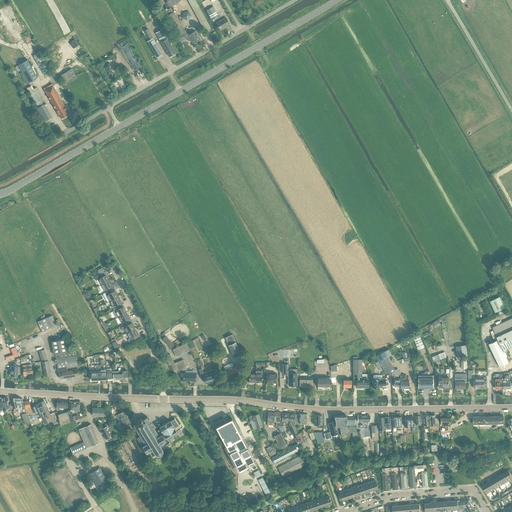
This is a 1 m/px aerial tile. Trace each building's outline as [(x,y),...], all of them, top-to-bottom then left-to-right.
[(188,0),(205,32),(211,28),(195,0),(188,0)] [(212,20),(219,16),(213,6),(206,10),(212,20)] [(177,38),(186,33),(173,12),(171,7),(161,13),(164,18),(164,17),(177,38)] [(224,27),(229,24),(226,18),(216,23),(220,30),(224,27)] [(149,39),(152,37),(147,29),(144,31),(149,39)] [(167,39),(162,29),(155,33),(160,42),(167,39)] [(192,43),(200,39),(194,30),(187,35),(187,33),(184,35),(187,41),(191,41),(192,43)] [(156,57),(161,54),(152,38),(147,41),(156,57)] [(167,39),(160,42),(169,57),(175,53),(167,39)] [(38,52),(33,55),(44,75),(50,72),(44,63),(38,52)] [(29,83),(28,82),(37,78),(27,60),(19,65),(26,77),(23,79),(26,85),(29,83)] [(72,68),(60,75),(66,84),(77,78),(72,68)] [(52,84),(43,89),(61,119),(69,114),(52,84)] [(32,85),(27,88),(29,91),(38,107),(36,108),(43,121),(45,120),(47,119),(52,117),(44,104),(45,103),(36,87),(34,89),(32,85)] [(97,279),(100,285),(109,280),(106,275),(107,275),(105,272),(104,272),(102,268),(98,270),(98,272),(98,274),(99,275),(95,277),(95,279),(96,280),(97,279)] [(108,291),(114,288),(113,285),(112,286),(109,280),(100,285),(103,290),(107,288),(108,291)] [(108,291),(105,293),(109,301),(117,296),(115,291),(114,288),(108,291)] [(115,308),(123,304),(121,301),(120,302),(117,296),(109,301),(113,308),(117,306),(117,307),(115,308)] [(499,297),(489,301),(495,313),(505,308),(499,297)] [(115,318),(118,317),(126,312),(123,307),(124,307),(123,304),(115,308),(113,309),(114,311),(112,312),(115,318)] [(124,324),(131,320),(130,317),(129,318),(126,312),(118,317),(121,322),(123,321),(124,324)] [(52,315),(37,322),(42,332),(56,325),(52,315)] [(498,340),(489,344),(499,367),(509,362),(506,356),(507,356),(505,352),(504,353),(504,352),(508,348),(511,346),(511,318),(492,327),(497,337),(498,340)] [(133,323),(131,320),(124,324),(126,323),(127,325),(126,326),(125,325),(121,327),(123,332),(125,330),(126,333),(135,328),(132,323),(133,323)] [(129,342),(140,336),(138,333),(138,334),(135,328),(126,333),(129,338),(128,339),(129,342)] [(425,347),(419,333),(412,336),(418,350),(425,347)] [(232,334),(225,338),(234,357),(241,354),(232,334)] [(170,348),(174,345),(165,336),(162,339),(170,348)] [(67,368),(78,366),(75,350),(67,352),(65,339),(51,341),(54,354),(55,354),(58,373),(59,373),(60,378),(79,375),(78,369),(67,371),(67,368)] [(176,357),(190,350),(186,343),(173,349),(176,357)] [(466,345),(458,346),(459,357),(466,356),(467,356),(466,345)] [(169,365),(170,364),(174,363),(169,354),(168,355),(165,349),(162,351),(169,365)] [(388,349),(376,355),(379,361),(387,356),(391,354),(388,349)] [(42,362),(44,377),(51,375),(48,360),(47,361),(44,350),(39,351),(42,362)] [(387,356),(379,361),(386,374),(388,373),(389,375),(394,375),(400,375),(399,369),(394,370),(387,356)] [(183,359),(174,363),(170,364),(175,374),(187,369),(183,359)] [(364,381),(362,381),(362,360),(353,360),(353,375),(357,375),(356,387),(369,388),(369,381),(368,381),(368,378),(364,378),(364,381)] [(236,364),(233,366),(231,363),(224,366),(225,370),(229,379),(241,373),(236,364)] [(31,364),(23,366),(23,368),(24,375),(33,373),(31,364)] [(11,366),(10,376),(17,376),(17,374),(20,375),(20,367),(18,367),(11,366)] [(202,369),(199,370),(201,378),(204,377),(206,383),(210,382),(212,382),(212,381),(216,380),(213,370),(209,371),(203,372),(202,369)] [(181,372),(181,376),(183,376),(183,380),(189,380),(190,373),(190,371),(185,370),(185,373),(183,373),(181,372)] [(434,375),(432,375),(430,370),(420,374),(421,376),(419,376),(419,388),(434,388),(434,375)] [(119,371),(111,372),(111,374),(113,374),(113,380),(121,380),(121,374),(121,371),(119,371)] [(289,371),(287,371),(287,374),(287,375),(289,375),(289,385),(297,385),(297,374),(289,374),(289,371)] [(266,374),(266,384),(276,384),(277,374),(266,374)] [(454,382),(454,384),(455,384),(455,389),(456,389),(459,389),(465,389),(466,382),(466,374),(461,374),(461,378),(456,378),(456,381),(456,382),(454,382)] [(373,375),(373,388),(374,388),(374,389),(377,389),(377,388),(382,388),(382,385),(386,385),(387,385),(388,384),(388,383),(388,382),(388,381),(387,381),(386,380),(386,378),(382,378),(382,375),(373,375)] [(406,375),(400,375),(400,377),(400,378),(400,386),(400,387),(400,388),(409,388),(409,381),(406,381),(406,375)] [(487,389),(487,377),(483,377),(483,379),(474,379),(474,388),(487,389)] [(7,404),(7,398),(1,398),(1,406),(3,411),(4,412),(9,410),(9,408),(7,404)] [(31,412),(29,401),(22,402),(22,398),(12,398),(14,408),(18,408),(17,411),(20,411),(20,410),(23,410),(23,409),(24,409),(23,406),(25,406),(26,413),(27,413),(31,412)] [(39,413),(44,424),(56,419),(53,412),(50,414),(44,401),(32,406),(36,414),(39,413)] [(67,408),(68,401),(56,401),(56,409),(63,410),(63,407),(67,408)] [(68,410),(68,412),(72,412),(75,412),(75,410),(79,411),(79,402),(69,401),(69,410),(68,410)] [(103,416),(103,408),(92,407),(92,415),(103,416)] [(124,411),(118,414),(122,421),(121,421),(120,421),(116,423),(119,429),(130,422),(124,411)] [(74,420),(72,412),(68,412),(58,415),(60,425),(74,420)] [(280,413),(274,412),(273,421),(276,421),(276,426),(279,426),(280,433),(281,435),(286,433),(283,426),(283,421),(279,421),(280,413)] [(27,413),(26,413),(22,415),(25,424),(31,423),(27,413)] [(288,413),(288,417),(288,420),(289,421),(288,423),(292,421),(294,421),(299,421),(299,414),(294,414),(288,413)] [(257,428),(262,426),(258,414),(253,415),(257,428)] [(299,421),(299,423),(304,423),(307,423),(307,414),(299,414),(299,421)] [(322,415),(314,415),(314,424),(317,424),(317,427),(322,427),(322,415)] [(346,425),(346,417),(346,415),(334,415),(337,426),(339,425),(342,437),(347,436),(347,432),(352,432),(353,440),(359,440),(355,426),(348,426),(346,426),(346,425)] [(370,421),(370,416),(357,415),(357,421),(362,421),(362,425),(366,425),(366,424),(367,424),(367,421),(370,421)] [(434,415),(429,415),(429,416),(430,430),(437,430),(437,427),(439,427),(438,422),(437,418),(435,418),(434,415),(435,415),(434,415)] [(133,424),(133,425),(134,427),(134,428),(135,428),(137,431),(136,432),(137,432),(138,432),(139,434),(140,436),(139,436),(137,438),(142,446),(141,446),(141,447),(142,447),(146,452),(145,453),(146,453),(146,454),(147,453),(149,452),(151,455),(151,456),(152,455),(152,456),(153,456),(152,455),(154,454),(155,453),(157,455),(156,455),(157,456),(157,455),(159,455),(159,456),(160,456),(160,455),(161,454),(162,454),(161,453),(162,452),(163,452),(163,451),(162,451),(162,449),(163,449),(165,447),(166,449),(171,446),(170,445),(171,445),(170,444),(167,440),(168,440),(167,439),(175,434),(177,433),(178,434),(179,436),(181,434),(183,433),(180,429),(180,428),(179,425),(178,426),(174,419),(170,421),(170,420),(166,423),(166,422),(165,423),(163,424),(163,425),(160,427),(159,426),(159,427),(160,427),(161,429),(156,432),(154,428),(154,427),(153,428),(151,424),(152,423),(151,423),(148,419),(149,419),(149,418),(148,419),(147,417),(147,416),(146,417),(142,420),(141,419),(142,418),(141,418),(140,417),(140,418),(137,420),(137,419),(136,420),(137,420),(136,421),(137,422),(137,421),(138,422),(137,422),(137,423),(134,425),(133,424)] [(400,416),(392,417),(392,427),(392,430),(396,430),(398,430),(397,427),(401,427),(400,416)] [(412,427),(412,416),(404,416),(404,426),(406,426),(406,427),(412,427)] [(473,416),(473,418),(473,421),(473,423),(485,423),(488,423),(491,423),(497,423),(497,426),(499,426),(503,426),(503,423),(504,423),(503,416),(491,416),(485,416),(473,416)] [(254,462),(240,435),(231,418),(215,427),(216,429),(217,431),(219,434),(220,437),(222,439),(237,467),(245,463),(247,466),(254,462)] [(447,424),(450,424),(450,418),(440,418),(440,430),(448,430),(447,424)] [(287,423),(293,435),(297,433),(292,421),(287,423)] [(327,433),(324,433),(325,439),(328,439),(332,438),(331,435),(338,433),(335,422),(328,424),(330,432),(327,433)] [(91,424),(78,430),(84,442),(70,447),(73,454),(99,443),(91,424)] [(109,426),(99,430),(101,433),(103,432),(106,440),(113,436),(109,426)] [(311,439),(315,438),(311,428),(307,429),(311,439)] [(302,448),(308,445),(301,432),(295,435),(296,437),(294,439),(297,445),(300,443),(302,448)] [(280,433),(274,436),(277,442),(275,443),(279,450),(287,446),(281,435),(280,433)] [(273,445),(266,449),(270,456),(277,452),(273,445)] [(295,446),(271,458),(274,463),(298,451),(295,446)] [(283,476),(305,464),(300,456),(278,467),(283,476)] [(85,471),(89,469),(83,458),(79,461),(85,471)] [(99,468),(88,474),(95,485),(106,479),(99,468)] [(307,469),(288,477),(289,481),(309,473),(307,469)] [(504,473),(500,475),(502,479),(504,483),(505,483),(508,481),(506,477),(504,473)] [(383,490),(388,489),(387,483),(390,483),(390,477),(387,478),(387,475),(381,475),(383,490)] [(500,475),(495,478),(497,482),(500,486),(504,483),(502,479),(500,475)] [(262,478),(258,480),(265,494),(266,495),(270,492),(262,478)] [(495,478),(491,481),(493,485),(495,488),(500,486),(497,482),(495,478)] [(106,479),(95,485),(99,492),(110,485),(106,479)] [(377,493),(379,493),(378,489),(375,480),(370,482),(373,491),(376,489),(377,493)] [(491,481),(486,483),(491,491),(495,488),(493,485),(491,481)] [(369,492),(373,491),(370,482),(364,483),(369,496),(371,495),(369,492)] [(367,497),(369,496),(364,483),(359,485),(362,494),(366,493),(367,497)] [(486,483),(482,486),(486,494),(491,491),(486,483)] [(359,495),(362,494),(359,485),(354,487),(358,499),(360,499),(359,495)] [(357,500),(358,499),(354,487),(349,488),(352,497),(355,496),(357,500)] [(349,498),(352,497),(349,488),(344,490),(348,503),(350,502),(349,498)] [(346,503),(348,503),(344,490),(339,492),(342,501),(345,500),(346,503)] [(323,497),(323,498),(325,503),(327,508),(329,508),(328,505),(331,504),(329,496),(323,497)] [(323,498),(318,499),(320,503),(321,507),(324,506),(325,509),(327,508),(325,503),(323,498)] [(313,501),(315,506),(317,511),(319,511),(318,508),(321,507),(320,503),(318,499),(313,501)] [(308,502),(308,503),(309,507),(310,511),(311,510),(314,509),(314,511),(315,511),(317,511),(315,506),(313,501),(308,502)] [(463,511),(468,501),(458,501),(457,501),(458,511),(463,511)] [(463,511),(470,511),(475,509),(474,509),(474,510),(468,501),(463,511)]
